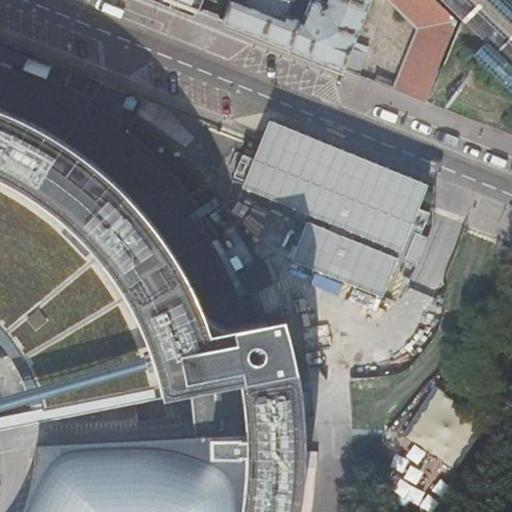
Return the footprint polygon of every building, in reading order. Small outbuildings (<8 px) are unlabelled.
[(166,0),(198,12),(202,0),(166,0)] [(245,0),(243,6),(232,1),(224,22),(287,48),(357,76),(367,49),(351,43),(368,0),(245,0)] [(393,90),(423,102),(454,22),(431,0),(385,0),(415,28),(393,90)] [(298,511),(301,492),(303,463),(303,435),(301,406),(296,375),(293,358),(291,350),(284,322),(235,333),(213,337),(200,303),(189,281),(177,259),(163,238),(148,218),(132,199),(114,182),(95,165),(75,150),(55,136),(33,124),(10,113),(0,109),(0,511),(298,511)] [(435,186),(282,123),(254,190),(322,218),(303,264),(396,302),(412,264),(420,267),(433,236),(427,233),(435,215),(425,211),(435,186)] [(254,287),(272,279),(264,261),(246,269),(254,287)] [(383,482),(434,511),(437,511),(492,418),(437,387),(383,482)]
